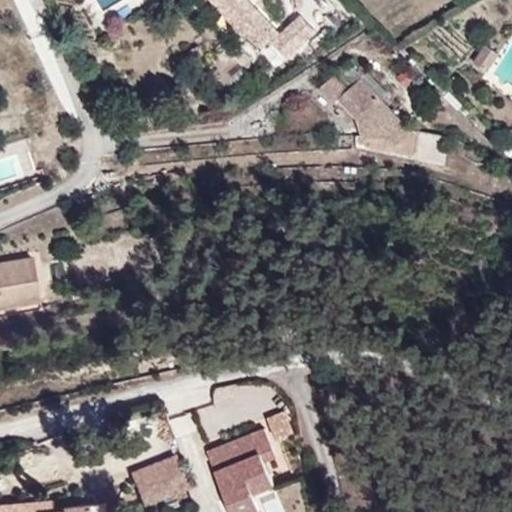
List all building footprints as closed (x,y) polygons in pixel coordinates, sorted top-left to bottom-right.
[(253,20),(235,0),(234,0),(225,8),(244,28),(253,20)] [(329,5),(324,0),(294,0),(314,20),(329,5)] [(486,72),(496,55),(486,49),(475,65),(486,72)] [(387,123),(338,68),(324,80),(310,66),(296,78),(311,93),(316,89),(334,110),(339,130),(361,127),(373,136),(387,123)] [(501,141),(482,120),(466,134),(485,155),(501,141)] [(420,157),(425,128),(391,122),(387,151),(420,157)] [(0,312),(40,305),(30,261),(0,264),(0,312)] [(275,439),(292,432),(285,410),(267,416),(275,439)] [(267,427),(205,448),(227,511),(306,511),(294,475),(285,478),(267,427)] [(178,454),(129,468),(140,506),(189,492),(178,454)] [(91,511),(91,503),(43,507),(43,511),(36,511),(36,501),(0,503),(0,511),(91,511)]
